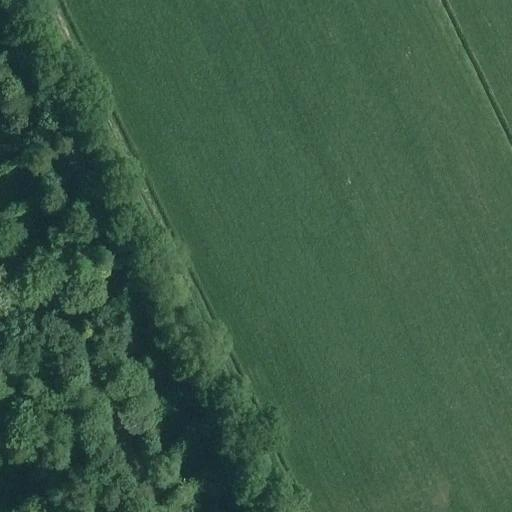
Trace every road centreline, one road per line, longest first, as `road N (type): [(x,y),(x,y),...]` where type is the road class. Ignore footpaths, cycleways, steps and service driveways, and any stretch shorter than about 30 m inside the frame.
road 1 (track): [(0,31),(121,278),(106,301),(83,312),(35,308),(0,318)]
road 2 (track): [(53,309),(155,511)]
road 3 (track): [(56,511),(18,394),(24,337),(37,319)]
